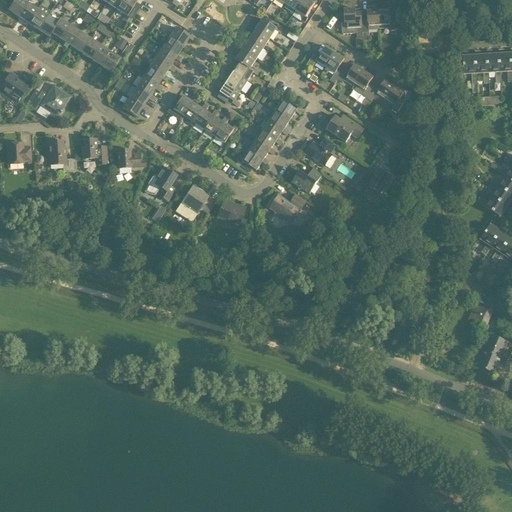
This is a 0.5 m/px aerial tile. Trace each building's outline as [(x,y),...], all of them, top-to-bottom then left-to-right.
[(14,0),(8,11),(18,18),(27,4),(21,0),(14,0)] [(108,0),(106,4),(116,10),(122,0),(108,0)] [(136,3),(130,0),(122,0),(116,10),(125,16),(122,20),(129,25),(139,10),(134,6),(136,3)] [(287,0),(285,4),(295,11),(302,0),(287,0)] [(302,0),(295,11),(304,17),(301,21),(304,24),(308,19),(306,18),(315,4),(308,0),(302,0)] [(28,24),(37,11),(27,4),(18,18),(28,24)] [(28,24),(38,31),(47,17),(50,13),(40,7),(37,11),(28,24)] [(344,22),(341,23),(342,35),(356,34),(357,39),(363,38),(362,34),(361,19),(361,14),(355,14),(355,10),(344,10),(344,22)] [(361,19),(362,34),(368,33),(368,29),(379,29),(378,11),(367,12),(367,19),(361,19)] [(389,11),(378,11),(379,29),(390,28),(390,32),(396,32),(395,17),(390,18),(389,11)] [(57,24),(57,23),(47,17),(38,31),(48,38),(51,34),(57,24)] [(59,19),(57,23),(57,24),(51,34),(61,40),(70,26),(59,19)] [(263,20),(256,30),(270,39),(275,31),(280,34),(282,30),(278,27),(276,29),(263,20)] [(71,47),(80,33),(70,26),(61,40),(71,47)] [(168,39),(182,48),(188,39),(193,42),(195,38),(190,35),(189,37),(175,28),(168,39)] [(270,39),(256,30),(249,40),(263,49),(270,39)] [(81,53),(90,40),(80,33),(71,47),(81,53)] [(115,46),(121,51),(126,43),(120,38),(115,46)] [(177,56),(182,48),(168,39),(162,49),(176,58),(174,60),(179,63),(181,59),(177,56)] [(100,46),(90,40),(81,53),(91,60),(100,46)] [(249,40),(242,50),(256,59),(263,49),(249,40)] [(91,60),(101,67),(110,53),(100,46),(91,60)] [(325,68),(335,53),(326,47),(318,59),(313,55),(306,66),(311,69),(316,62),(325,68)] [(162,49),(155,59),(169,68),(168,70),(172,73),(175,69),(170,66),(174,60),(176,58),(162,49)] [(250,69),(256,59),(242,50),(236,61),(240,63),(250,69)] [(511,82),(511,69),(511,55),(504,55),(504,52),(501,52),(501,51),(499,52),(499,55),(500,73),(507,73),(508,83),(511,82)] [(487,56),(488,74),(495,73),(496,84),(501,83),(500,73),(499,55),(492,56),(492,53),(489,53),(489,52),(487,52),(487,56)] [(118,59),(110,53),(101,67),(111,74),(120,60),(122,62),(125,57),(121,54),(118,59)] [(344,60),(335,53),(325,68),(334,74),(329,81),(335,85),(337,81),(342,74),(337,71),(344,60)] [(489,84),(488,74),(487,56),(480,56),(480,54),(477,54),(477,53),(475,53),(475,57),(476,75),(483,74),(484,84),(489,84)] [(477,85),(476,75),(475,57),(468,57),(468,54),(465,55),(465,54),(463,54),(463,58),(464,75),(471,75),(472,85),(477,85)] [(130,63),(136,68),(139,63),(133,59),(130,63)] [(169,68),(155,59),(149,69),(162,78),(161,80),(166,83),(168,79),(164,76),(168,70),(169,68)] [(240,63),(233,73),(247,82),(253,73),(254,72),(254,71),(250,69),(240,63)] [(345,69),(342,74),(337,81),(342,84),(344,81),(354,87),(363,72),(354,66),(350,72),(345,69)] [(149,69),(142,79),(156,88),(154,90),(159,93),(161,89),(157,86),(161,80),(162,78),(149,69)] [(354,87),(352,90),(366,99),(374,88),(369,84),(373,78),(363,72),(354,87)] [(11,99),(17,103),(13,108),(17,103),(27,87),(20,82),(21,81),(15,77),(9,86),(5,82),(10,74),(10,73),(0,88),(0,93),(10,100),(11,99)] [(233,73),(227,83),(240,92),(247,82),(233,73)] [(156,88),(142,79),(135,89),(149,98),(148,100),(152,103),(155,99),(150,96),(154,90),(156,88)] [(378,91),(374,88),(366,99),(371,103),(375,96),(384,102),(394,88),(385,82),(378,91)] [(235,101),(240,92),(227,83),(220,93),(233,102),(232,104),(237,107),(239,104),(235,101)] [(71,98),(53,86),(44,99),(39,96),(30,109),(36,112),(40,107),(50,114),(49,116),(56,121),(57,119),(58,119),(71,98)] [(403,94),(394,88),(384,102),(393,108),(391,112),(396,115),(404,103),(399,100),(403,94)] [(135,89),(129,99),(142,108),(141,110),(146,113),(148,109),(144,106),(148,100),(149,98),(135,89)] [(257,103),(264,93),(258,89),(252,99),(257,103)] [(181,122),(184,117),(194,104),(183,97),(182,99),(178,96),(167,113),(173,116),(181,122)] [(142,108),(129,99),(123,107),(118,104),(116,108),(121,111),(120,113),(128,118),(130,115),(135,118),(141,110),(142,108)] [(367,109),(371,103),(366,99),(362,105),(367,109)] [(247,106),(251,109),(255,103),(251,100),(247,106)] [(283,101),(276,112),(290,121),(295,113),(300,116),(302,112),(297,108),(296,110),(283,101)] [(194,104),(184,117),(191,122),(189,125),(192,127),(194,124),(204,110),(206,112),(209,107),(207,106),(205,105),(202,109),(194,104)] [(194,124),(204,131),(214,117),(216,118),(219,114),(215,111),(212,116),(206,112),(204,110),(194,124)] [(276,112),(269,122),(283,131),(282,133),(286,136),(289,132),(284,129),(290,121),(276,112)] [(343,116),(340,121),(335,117),(326,130),(345,143),(352,132),(359,137),(364,129),(343,116)] [(204,131),(214,137),(224,123),(226,125),(229,120),(225,118),(222,122),(216,118),(214,117),(204,131)] [(276,141),(275,143),(280,146),(281,144),(282,142),(278,139),(282,133),(283,131),(269,122),(262,132),(276,141)] [(232,129),(226,125),(224,123),(214,137),(225,144),(234,131),(236,132),(239,127),(235,125),(232,129)] [(390,125),(385,131),(390,134),(394,128),(390,125)] [(262,132),(256,142),(270,151),(268,153),(273,156),(275,152),(271,149),(275,143),(276,141),(262,132)] [(313,143),(305,155),(324,167),(332,156),(330,154),(335,146),(325,139),(319,147),(313,143)] [(107,165),(106,147),(97,148),(96,140),(83,141),(84,148),(82,149),(82,160),(95,160),(95,166),(107,165)] [(63,174),(75,173),(75,160),(66,161),(65,149),(63,149),(62,142),(48,143),(50,166),(62,165),(63,174)] [(247,148),(246,149),(263,161),(262,163),(266,166),(269,162),(264,159),(268,153),(270,151),(256,142),(250,150),(247,148)] [(7,145),(8,166),(23,165),(30,164),(29,150),(22,150),(22,144),(7,145)] [(239,157),(236,161),(238,162),(241,164),(240,167),(250,173),(253,169),(256,171),(262,163),(263,161),(246,149),(245,151),(248,153),(243,160),(239,157)] [(129,150),(117,151),(118,170),(131,169),(130,169),(145,168),(145,162),(140,162),(139,155),(130,155),(129,150)] [(503,162),(511,168),(511,167),(511,161),(506,158),(503,162)] [(161,167),(155,177),(153,176),(147,185),(146,187),(145,189),(145,190),(144,191),(144,194),(145,194),(146,195),(148,196),(149,196),(150,196),(152,196),(154,196),(156,193),(158,194),(157,196),(167,202),(174,191),(169,187),(176,177),(167,171),(168,170),(166,169),(166,170),(161,167)] [(365,178),(369,171),(363,167),(358,174),(365,178)] [(497,172),(505,178),(511,181),(511,167),(511,168),(508,173),(499,168),(497,172)] [(300,171),(292,183),(297,187),(298,190),(302,190),(310,195),(322,176),(311,169),(307,176),(300,171)] [(391,178),(379,170),(375,176),(373,175),(371,178),(367,175),(358,187),(365,192),(369,187),(380,194),(391,178)] [(490,182),(499,188),(511,196),(511,181),(505,178),(501,183),(493,178),(490,182)] [(359,187),(352,183),(348,189),(355,193),(359,187)] [(207,215),(215,203),(192,188),(189,191),(187,191),(187,194),(185,198),(182,198),(183,201),(175,213),(191,223),(199,212),(202,211),(207,215)] [(483,192),(492,198),(507,207),(511,202),(511,196),(499,188),(495,193),(486,188),(483,192)] [(278,196),(270,209),(276,213),(273,216),(274,216),(282,222),(284,218),(292,224),(296,217),(297,218),(299,216),(297,216),(302,208),(306,203),(295,196),(292,201),(294,203),(292,206),(278,196)] [(507,207),(492,198),(488,203),(480,198),(477,202),(485,208),(500,218),(504,212),(506,213),(508,211),(509,212),(510,209),(507,207)] [(240,219),(243,209),(224,202),(218,218),(237,225),(235,230),(241,233),(246,221),(240,219)] [(161,217),(156,214),(152,220),(157,223),(161,217)] [(350,220),(343,215),(337,224),(344,228),(350,220)] [(485,256),(491,248),(501,232),(495,229),(496,226),(494,225),(495,224),(493,223),(491,226),(490,226),(480,241),(486,245),(481,253),(485,256)] [(503,229),(501,232),(491,248),(496,251),(491,260),(495,263),(501,254),(511,239),(505,235),(506,233),(504,232),(505,231),(503,229)] [(505,269),(511,261),(511,259),(511,236),(511,239),(501,254),(507,258),(501,266),(505,269)] [(456,296),(468,301),(475,283),(464,279),(456,296)] [(486,328),(492,312),(474,304),(467,320),(486,328)] [(499,326),(511,331),(511,310),(506,308),(499,326)] [(502,358),(506,348),(509,341),(491,334),(480,361),(481,362),(479,367),(495,374),(501,358),(502,358)]
